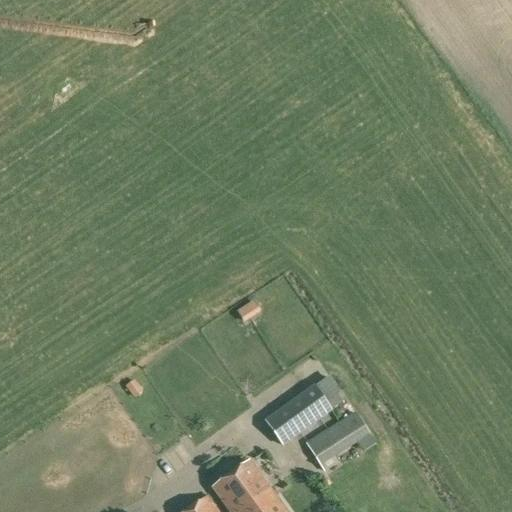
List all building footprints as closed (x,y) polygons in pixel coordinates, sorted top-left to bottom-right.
[(236,310),(242,320),(258,310),(251,300),(236,310)] [(134,398),(142,391),(134,380),(125,387),(134,398)] [(282,447),(317,422),(332,411),(314,386),(264,422),(282,447)] [(324,473),(339,464),(334,457),(369,435),(355,413),(305,444),(324,473)] [(285,511),(249,462),(213,488),(230,511),(285,511)] [(217,511),(207,496),(185,511),(217,511)]
